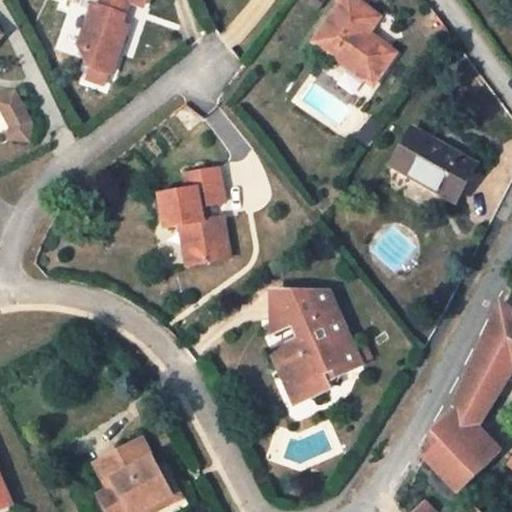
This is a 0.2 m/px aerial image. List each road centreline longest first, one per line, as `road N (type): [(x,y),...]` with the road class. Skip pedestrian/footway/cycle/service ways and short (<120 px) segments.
road 1 (residential): [(7,293),(105,305),(170,356),(250,511)]
road 2 (residential): [(343,511),(394,454),(511,236)]
road 3 (residential): [(212,62),(104,135),(34,205),(7,293)]
